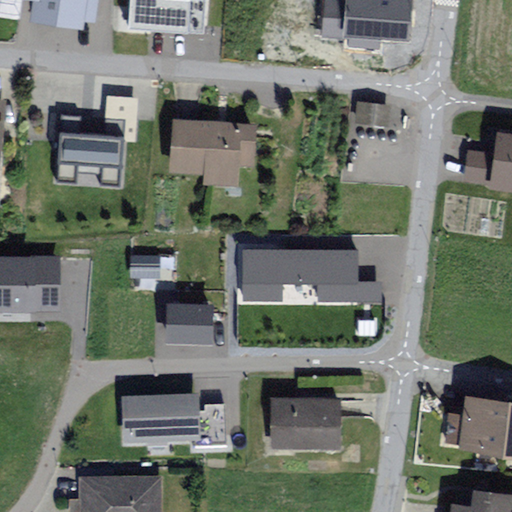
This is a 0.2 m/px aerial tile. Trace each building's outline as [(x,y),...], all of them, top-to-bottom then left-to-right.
[(32,0),(30,21),(86,27),(87,19),(89,0),(32,0)] [(98,0),(89,0),(87,19),(96,20),(98,0)] [(124,0),(123,34),(208,40),(210,0),(124,0)] [(410,42),(412,0),(323,0),(322,38),(410,42)] [(80,116),(62,115),(57,178),(78,180),(79,171),(102,173),(101,182),(117,184),(121,139),(135,140),(139,96),(107,94),(104,133),(79,131),(80,116)] [(387,107),(356,104),(354,127),(385,129),(387,107)] [(255,128),(173,122),(169,174),(202,176),(202,185),(237,188),(238,167),(252,168),(255,128)] [(511,191),(511,134),(496,133),(489,188),(511,191)] [(493,155),(466,151),(463,177),(489,180),(493,155)] [(362,243),(239,242),(239,302),(285,303),(285,282),(315,283),(315,300),(382,301),(382,276),(362,276),(362,243)] [(61,252),(0,251),(0,308),(60,309),(61,252)] [(163,254),(130,254),(130,276),(163,276),(163,254)] [(215,299),(168,298),(167,341),(214,342),(215,299)] [(199,393),(122,396),(124,444),(195,442),(201,442),(199,412),(199,393)] [(511,402),(464,396),(457,450),(511,457),(511,402)] [(339,399),(269,399),(268,451),(339,452),(339,399)] [(206,411),(199,412),(201,442),(195,442),(196,447),(228,445),(225,404),(205,405),(206,411)] [(161,511),(162,480),(79,479),(78,511),(161,511)] [(449,511),(511,511),(511,493),(473,490),(471,505),(451,502),(449,511)]
